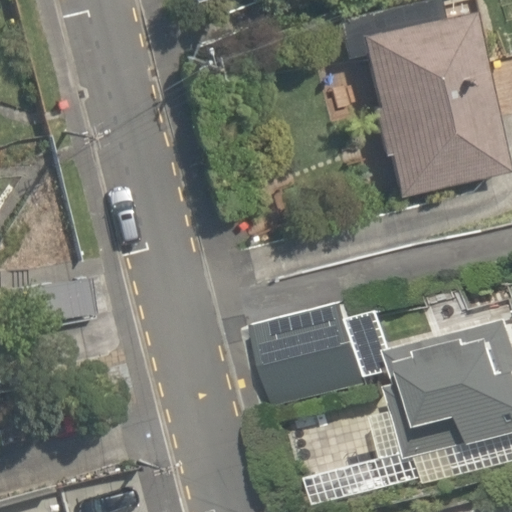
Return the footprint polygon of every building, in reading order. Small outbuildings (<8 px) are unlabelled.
[(181,0),(186,15),(235,0),(181,0)] [(450,0),(438,0),(344,20),(379,189),(486,166),(450,0)] [(80,266),(7,277),(14,327),(88,316),(80,266)] [(347,285),(251,307),(275,411),(313,402),(371,389),(347,285)] [(399,342),(419,413),(463,401),(475,443),(511,432),(511,350),(501,313),(399,342)] [(385,398),(282,422),(296,486),(400,462),(385,398)] [(511,511),(511,499),(449,511),(511,511)]
